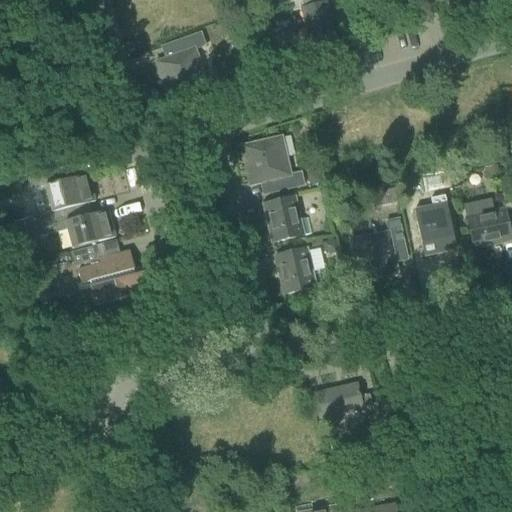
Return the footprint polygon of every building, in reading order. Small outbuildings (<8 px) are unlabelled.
[(301,9),(312,53),(336,47),(325,3),(321,4),(319,0),(302,0),(304,9),(301,9)] [(450,0),(455,12),(478,4),(477,0),(450,0)] [(225,25),(213,29),(218,40),(229,36),(225,25)] [(173,58),(165,60),(155,64),(169,102),(206,88),(193,51),(204,47),(199,35),(169,47),(173,58)] [(367,121),(334,119),(333,145),(366,147),(367,121)] [(268,182),(271,194),(303,187),(300,174),(289,177),(280,139),(241,148),(250,187),(268,182)] [(496,167),(484,170),(486,180),(498,177),(496,167)] [(60,170),(28,178),(33,199),(47,195),(51,213),(52,215),(79,207),(94,203),(87,176),(71,180),(66,182),(64,182),(63,183),(60,170)] [(319,174),(307,177),(309,186),(321,184),(319,174)] [(393,190),(380,193),(383,207),(396,204),(393,190)] [(431,208),(413,212),(422,256),(455,249),(444,197),(430,200),(431,208)] [(263,206),(271,245),(310,236),(306,220),(299,222),(294,199),(263,206)] [(490,202),(463,207),(464,212),(472,250),(511,242),(504,211),(492,213),(490,202)] [(33,220),(0,228),(0,230),(4,244),(4,247),(4,248),(38,239),(67,231),(72,251),(95,244),(114,239),(107,212),(82,219),(79,207),(52,215),(51,213),(32,218),(33,220)] [(393,256),(405,253),(398,221),(386,224),(388,235),(350,243),(358,282),(396,274),(393,256)] [(334,242),(321,245),(322,252),(329,256),(336,255),(334,242)] [(84,270),(77,272),(80,285),(81,286),(89,284),(90,289),(89,289),(89,290),(94,308),(118,301),(118,302),(122,301),(122,300),(147,293),(142,276),(142,275),(133,277),(132,272),(134,272),(134,271),(129,253),(119,256),(110,259),(104,260),(105,265),(101,266),(96,247),(79,252),(84,270)] [(274,258),(283,296),(322,287),(318,272),(311,273),(306,251),(274,258)] [(314,400),(306,402),(309,420),(317,418),(317,420),(342,415),(361,410),(371,408),(369,396),(359,399),(356,386),(313,396),(314,400)] [(332,454),(327,461),(338,468),(342,461),(332,454)] [(330,471),(322,472),(324,485),(332,483),(330,471)]
